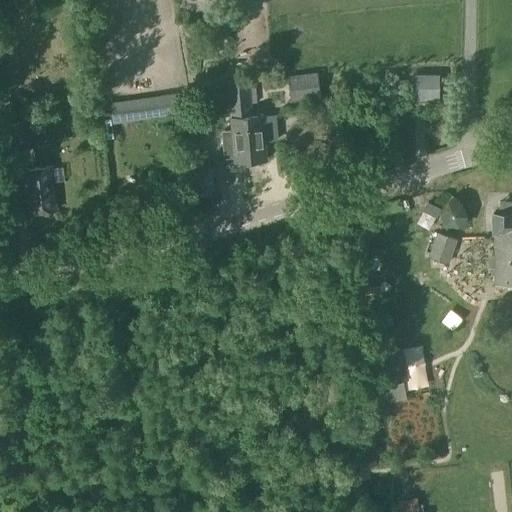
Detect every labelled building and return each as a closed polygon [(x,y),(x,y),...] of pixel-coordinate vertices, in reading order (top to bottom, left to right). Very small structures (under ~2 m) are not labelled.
[(288,78),(291,99),(319,95),(317,75),(288,78)] [(413,76),(413,94),(438,94),(438,76),(413,76)] [(231,130),(219,131),(221,159),(234,158),(234,163),(250,161),(246,112),(249,111),(247,86),(228,87),(231,122),(231,130)] [(172,93),(110,102),(113,124),(175,114),(172,93)] [(249,111),(246,112),(250,161),(266,160),(265,141),(276,140),(274,116),(263,116),(263,114),(249,115),(249,111)] [(30,121),(32,146),(50,144),(48,119),(30,121)] [(2,124),(4,149),(24,147),(21,122),(2,124)] [(50,167),(23,170),(28,214),(55,211),(52,182),(62,181),(61,168),(51,169),(50,167)] [(460,204),(447,202),(438,212),(443,225),(463,228),(465,216),(460,204)] [(511,212),(493,213),(495,285),(511,284),(511,212)] [(426,260),(447,267),(455,242),(435,235),(426,260)] [(395,348),(366,353),(374,402),(404,397),(401,379),(395,348)] [(416,511),(414,497),(398,500),(399,511),(416,511)]
